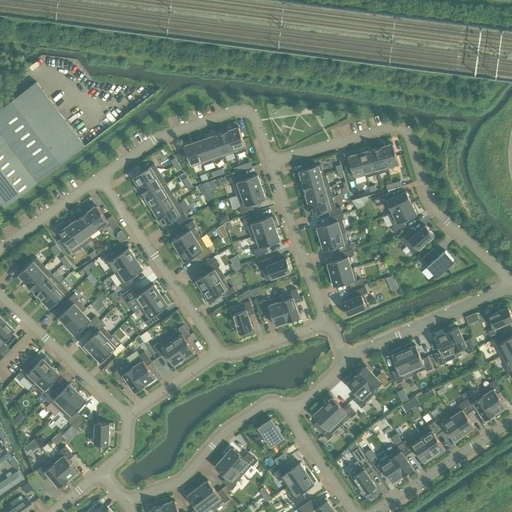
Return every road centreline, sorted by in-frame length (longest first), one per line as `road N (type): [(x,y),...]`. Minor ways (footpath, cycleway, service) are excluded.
road 1 (residential): [(511,286),(435,207),(407,131),(391,127),(271,161)]
road 2 (residential): [(102,177),(221,354)]
road 3 (residential): [(271,161),(246,116),(234,113),(172,133),(102,177)]
road 4 (residential): [(288,404),(247,412),(178,480),(125,498)]
road 5 (residential): [(511,287),(346,358)]
road 6 (residential): [(127,417),(0,294)]
road 7 (residential): [(327,324),(271,161)]
road 8 (residential): [(372,511),(511,419)]
road 9 (residential): [(288,404),(354,511)]
road 10 (residential): [(0,248),(102,177)]
